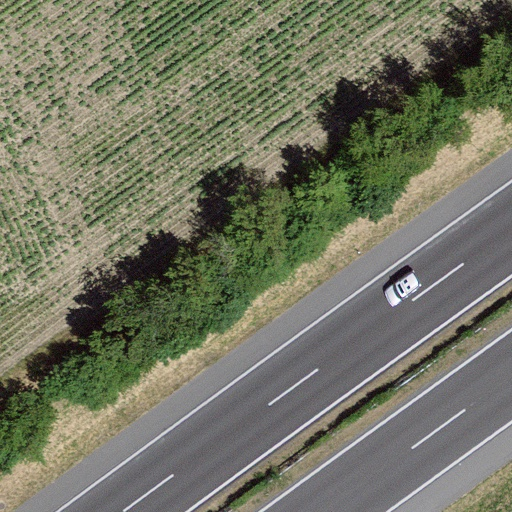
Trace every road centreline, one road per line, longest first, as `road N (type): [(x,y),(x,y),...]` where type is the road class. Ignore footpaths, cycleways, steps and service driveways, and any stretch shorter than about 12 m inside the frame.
road 1 (motorway): [(511,229),(124,511)]
road 2 (motorway): [(328,511),(511,378)]
